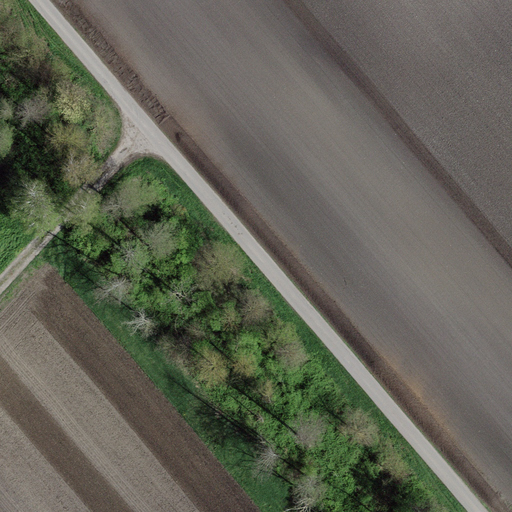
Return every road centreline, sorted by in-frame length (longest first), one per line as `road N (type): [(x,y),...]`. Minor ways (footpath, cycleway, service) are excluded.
road 1 (track): [(472,511),(37,0)]
road 2 (track): [(0,295),(152,138)]
